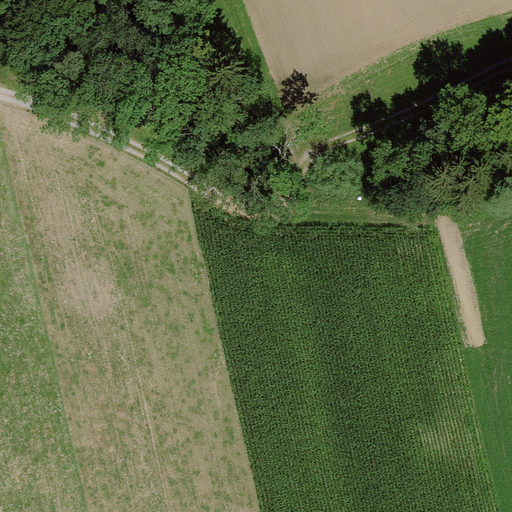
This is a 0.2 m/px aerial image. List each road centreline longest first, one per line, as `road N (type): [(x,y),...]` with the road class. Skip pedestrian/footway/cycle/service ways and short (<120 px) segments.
road 1 (track): [(0,93),(152,156),(240,204),(260,208),(282,193),(298,162)]
road 2 (track): [(298,162),(317,146),(511,59)]
